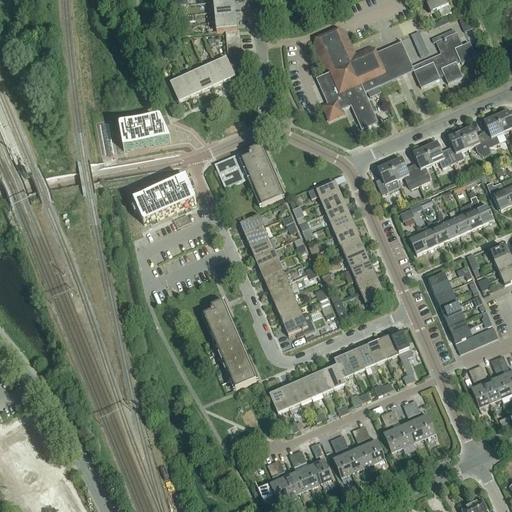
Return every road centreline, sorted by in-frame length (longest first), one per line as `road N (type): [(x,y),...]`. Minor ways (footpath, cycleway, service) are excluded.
road 1 (residential): [(412,313),(294,362),(274,354),(192,160),(271,130)]
road 2 (residential): [(258,459),(441,379)]
road 3 (residential): [(348,169),(511,92)]
road 4 (residential): [(412,313),(348,169)]
road 5 (residential): [(34,385),(106,511)]
road 6 (residential): [(271,130),(256,0)]
road 7 (unknown): [(212,210),(143,239),(138,252),(148,289)]
road 8 (tertiary): [(362,511),(478,460)]
